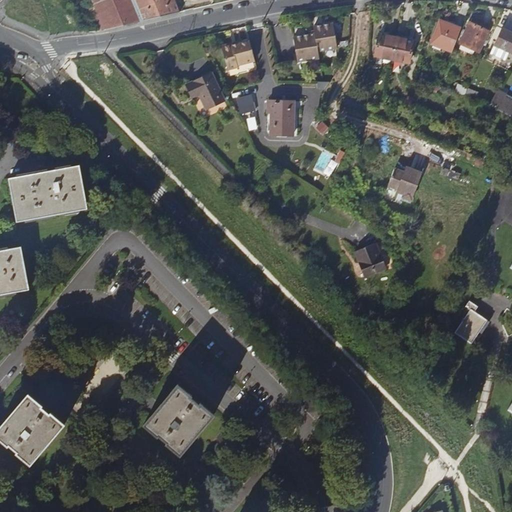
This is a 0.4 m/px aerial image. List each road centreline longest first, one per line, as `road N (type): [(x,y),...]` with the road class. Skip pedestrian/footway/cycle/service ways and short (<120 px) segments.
road 1 (residential): [(61,98),(355,397),(380,452),(379,511)]
road 2 (tertiary): [(84,44),(315,0)]
